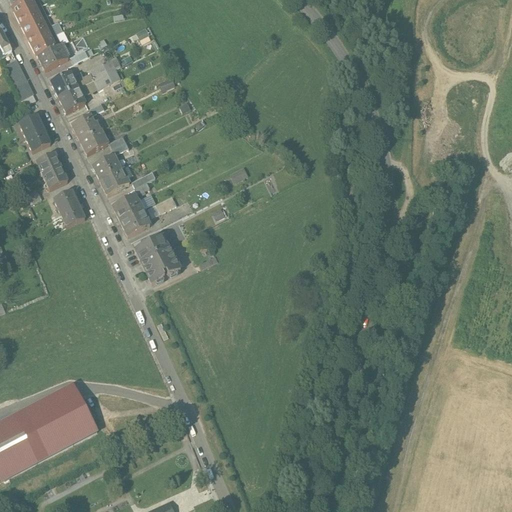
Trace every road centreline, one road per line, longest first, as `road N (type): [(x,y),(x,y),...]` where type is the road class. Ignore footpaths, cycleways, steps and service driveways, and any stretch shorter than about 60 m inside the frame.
road 1 (tertiary): [(316,511),(366,349),(392,208),(366,98),(337,46),(295,0)]
road 2 (residential): [(231,511),(145,305),(0,25)]
road 3 (track): [(388,170),(410,144),(414,0)]
